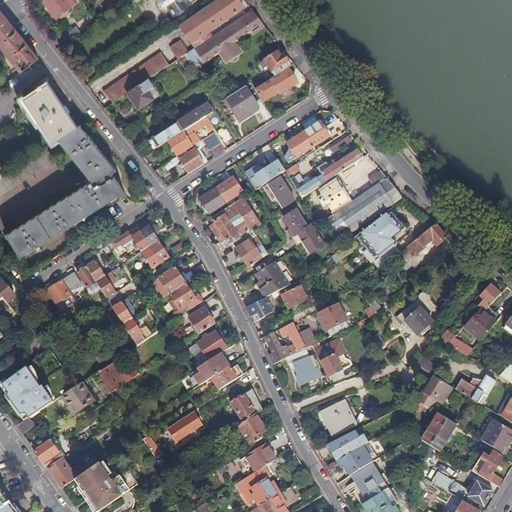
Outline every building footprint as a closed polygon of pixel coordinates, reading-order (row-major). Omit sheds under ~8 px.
[(78,3),(76,0),(48,0),(43,4),(56,21),(59,18),(64,14),(78,3)] [(190,0),(161,0),(163,1),(161,2),(160,6),(162,9),(166,9),(168,9),(174,18),(187,9),(185,4),(190,0)] [(237,0),(221,0),(181,28),(183,31),(195,49),(208,39),(206,35),(243,9),(237,0)] [(251,31),(262,24),(252,10),(208,39),(195,49),(188,53),(186,55),(195,68),(219,52),(225,60),(227,58),(235,53),(238,51),(233,43),(251,31)] [(8,21),(0,11),(0,45),(21,72),(38,58),(8,21)] [(253,35),(264,27),(262,24),(251,31),(253,35)] [(76,37),(72,31),(61,38),(61,39),(65,45),(76,37)] [(186,55),(188,53),(180,42),(171,49),(178,60),(186,55)] [(294,66),(282,50),(281,51),(284,55),(280,58),(277,53),(261,64),(264,70),(269,67),(275,78),(287,70),(294,66)] [(127,94),(148,81),(152,78),(169,66),(161,55),(111,89),(112,91),(106,95),(113,104),(127,94)] [(296,83),(295,80),(296,79),(292,74),(291,75),(290,72),(289,73),(287,70),(275,78),(255,90),(261,100),(263,103),(296,83)] [(153,100),(148,93),(154,89),(148,81),(127,94),(139,111),(153,100)] [(258,108),(256,104),(261,100),(255,90),(251,84),(226,100),(239,120),(258,108)] [(77,127),(64,107),(62,108),(46,85),(42,88),(41,86),(37,88),(38,90),(23,100),(44,133),(47,131),(55,142),(58,140),(77,127)] [(215,112),(209,103),(207,105),(212,114),(215,112)] [(183,132),(207,117),(210,115),(204,107),(199,110),(177,123),(183,132)] [(228,133),(215,112),(212,114),(210,115),(207,117),(210,123),(214,129),(220,139),(228,133)] [(200,143),(194,133),(205,126),(210,123),(207,117),(183,132),(168,143),(177,158),(200,143)] [(168,143),(183,132),(177,123),(152,140),(149,142),(155,151),(168,143)] [(214,129),(210,123),(205,126),(209,131),(214,129)] [(320,123),(304,134),(313,149),(330,138),(320,123)] [(117,170),(80,125),(77,127),(58,140),(87,176),(91,181),(48,208),(6,234),(20,258),(47,241),(124,192),(112,173),(117,170)] [(55,142),(47,131),(44,133),(52,144),(55,142)] [(204,165),(195,152),(199,150),(205,146),(209,152),(221,144),(214,134),(200,143),(177,158),(164,166),(168,171),(177,166),(179,161),(188,175),(204,165)] [(313,149),(304,134),(287,144),(297,159),(313,149)] [(235,143),(231,137),(226,140),(230,146),(235,143)] [(347,139),(330,150),(333,155),(350,144),(347,139)] [(0,195),(54,160),(46,148),(0,179),(0,195)] [(207,163),(199,150),(195,152),(204,165),(207,163)] [(326,165),(318,170),(322,177),(327,183),(364,159),(358,152),(329,170),(326,165)] [(283,168),(279,162),(273,166),(273,167),(264,173),(259,167),(246,175),(256,191),(283,174),(285,173),(286,173),(283,168)] [(290,164),(283,168),(286,173),(293,168),(290,164)] [(300,172),(296,166),(293,168),(286,173),(285,173),(287,176),(302,200),(307,196),(327,183),(322,177),(311,183),(306,187),(302,182),(297,174),(300,172)] [(369,180),(375,188),(387,180),(381,172),(369,180)] [(233,179),(217,189),(227,204),(228,207),(229,208),(236,204),(233,200),(242,194),(233,179)] [(308,179),(302,182),(306,187),(311,183),(308,179)] [(280,180),(270,187),(272,190),(267,194),(273,202),(278,199),(284,209),(295,202),(280,180)] [(391,207),(402,198),(387,180),(375,188),(324,223),(338,244),(348,237),(391,207)] [(337,183),(321,194),(332,213),(349,202),(337,183)] [(227,204),(217,189),(200,200),(210,215),(227,204)] [(324,223),(307,196),(302,200),(319,226),(324,223)] [(229,208),(212,219),(220,230),(214,233),(221,244),(215,247),(219,254),(233,245),(253,232),(261,226),(244,199),(236,204),(229,208)] [(389,212),(403,231),(405,229),(391,211),(389,212)] [(284,220),(295,238),(299,236),(312,255),(325,247),(312,227),(307,229),(297,212),(284,220)] [(389,212),(358,237),(377,262),(396,246),(392,240),(403,231),(389,212)] [(159,243),(146,223),(137,229),(150,249),(159,243)] [(435,228),(408,249),(415,257),(426,249),(425,248),(432,242),(437,248),(448,240),(436,226),(435,227),(435,228)] [(150,249),(137,229),(110,245),(118,257),(125,252),(122,247),(132,240),(142,254),(150,249)] [(253,232),(233,245),(249,269),(269,256),(253,232)] [(358,237),(355,239),(374,264),(377,262),(358,237)] [(169,260),(159,243),(150,249),(161,265),(169,260)] [(173,250),(176,255),(187,248),(183,243),(173,250)] [(161,265),(150,249),(142,254),(153,271),(161,265)] [(87,268),(95,263),(98,261),(94,256),(83,263),(86,269),(87,268)] [(95,263),(87,268),(96,283),(105,278),(95,263)] [(261,291),(266,299),(279,293),(291,286),(276,263),(256,276),(261,282),(264,288),(261,291)] [(203,267),(191,274),(195,280),(206,273),(203,267)] [(87,289),(96,284),(96,283),(87,268),(86,269),(77,274),(87,289)] [(186,286),(182,279),(175,269),(167,275),(178,291),(186,286)] [(12,288),(4,278),(4,275),(3,274),(2,272),(0,271),(0,278),(9,290),(12,288)] [(82,285),(75,274),(48,291),(48,293),(45,294),(52,305),(55,303),(61,314),(75,305),(68,294),(82,285)] [(182,279),(186,286),(191,283),(195,280),(191,274),(182,279)] [(161,293),(165,299),(169,297),(178,291),(167,275),(159,280),(165,290),(161,293)] [(15,297),(9,290),(0,278),(0,299),(3,298),(8,304),(15,297)] [(116,294),(105,278),(96,283),(96,284),(107,301),(116,294)] [(193,295),(189,290),(186,286),(178,291),(188,306),(196,301),(196,300),(193,295)] [(282,297),(289,310),(308,300),(301,287),(282,297)] [(485,314),(501,295),(492,287),(481,299),(484,301),(478,308),(481,310),(485,314)] [(169,297),(173,301),(178,309),(174,311),(173,315),(177,320),(191,311),(188,306),(178,291),(169,297)] [(124,302),(118,293),(116,294),(107,301),(113,310),(122,304),(124,302)] [(419,300),(397,319),(403,325),(406,323),(418,336),(437,320),(431,314),(437,308),(431,301),(431,299),(430,296),(428,294),(425,293),(422,294),(420,295),(419,297),(419,300)] [(196,301),(188,306),(191,311),(203,303),(200,298),(196,300),(196,301)] [(246,308),(251,318),(258,315),(260,320),(262,320),(264,319),(265,317),(273,313),(266,299),(246,308)] [(134,311),(127,300),(124,302),(122,304),(129,314),(134,311)] [(169,303),(174,311),(178,309),(173,301),(169,303)] [(129,314),(122,304),(113,310),(123,326),(133,320),(129,314)] [(338,305),(327,310),(336,328),(347,322),(338,305)] [(189,320),(200,336),(215,326),(204,310),(189,320)] [(327,332),(336,328),(327,310),(318,314),(327,332)] [(481,310),(465,328),(481,342),(496,324),(485,314),(481,310)] [(146,341),(133,320),(123,326),(137,347),(146,341)] [(291,335),(298,350),(299,353),(306,349),(300,337),(294,324),(280,330),(284,338),(291,335)] [(311,331),(300,337),(306,349),(312,347),(316,345),(317,344),(311,331)] [(198,345),(202,351),(193,357),(198,365),(207,359),(209,362),(227,350),(216,333),(198,345)] [(454,340),(446,333),(439,341),(448,346),(453,340),(454,340)] [(274,336),(273,334),(266,338),(274,354),(269,356),(274,366),(299,353),(298,350),(295,351),(292,346),(286,349),(286,348),(281,350),(274,336)] [(473,352),(453,340),(448,346),(468,358),(473,352)] [(338,341),(332,343),(346,369),(351,367),(349,363),(344,362),(342,357),(343,352),(338,341)] [(319,350),(316,345),(312,347),(321,363),(322,363),(329,377),(346,369),(332,343),(319,350)] [(233,365),(223,353),(198,370),(201,374),(195,377),(196,380),(196,381),(198,385),(199,384),(200,386),(212,379),(229,368),(233,365)] [(297,378),(301,387),(322,378),(318,369),(315,371),(310,358),(306,359),(304,353),(291,358),(298,377),(297,378)] [(427,362),(422,370),(432,375),(436,368),(427,362)] [(127,384),(113,363),(98,373),(113,393),(117,390),(127,384)] [(500,377),(511,384),(511,366),(510,365),(500,377)] [(229,368),(212,379),(220,391),(243,376),(237,367),(231,371),(229,368)] [(26,413),(30,418),(45,408),(53,402),(42,386),(40,387),(26,368),(3,384),(9,392),(8,396),(20,413),(26,413)] [(130,374),(133,380),(140,375),(137,370),(130,374)] [(456,390),(479,404),(485,394),(489,396),(497,383),(487,376),(479,390),(462,380),(456,390)] [(443,405),(453,388),(434,377),(430,385),(428,384),(417,402),(420,404),(431,411),(437,402),(443,405)] [(132,412),(117,390),(113,393),(116,398),(120,404),(127,415),(132,412)] [(232,404),(244,423),(256,415),(263,411),(253,391),(232,404)] [(485,394),(479,404),(480,405),(483,406),(486,401),(489,396),(485,394)] [(73,414),(62,397),(53,402),(45,408),(56,425),(73,414)] [(112,408),(120,404),(116,398),(108,402),(112,408)] [(318,409),(330,433),(351,423),(339,399),(318,409)] [(511,402),(502,418),(511,423),(511,402)] [(431,411),(420,404),(417,408),(432,417),(434,413),(431,411)] [(328,434),(330,433),(318,409),(316,410),(328,434)] [(244,423),(238,426),(251,447),(261,441),(258,437),(261,436),(267,432),(256,415),(244,423)] [(422,442),(440,453),(457,427),(439,416),(422,442)] [(191,417),(172,429),(179,441),(199,428),(191,417)] [(485,444),(505,456),(510,449),(508,448),(511,440),(511,431),(490,418),(481,433),(485,436),(482,442),(485,444)] [(43,464),(59,454),(50,441),(34,451),(41,462),(43,464)] [(351,475),(373,462),(378,458),(368,441),(337,460),(347,477),(351,475)] [(251,466),(246,470),(243,472),(247,479),(254,475),(265,469),(277,461),(267,446),(246,459),(251,466)] [(484,456),(474,473),(500,489),(504,483),(493,476),(504,458),(494,453),(490,459),(484,456)] [(61,460),(63,459),(59,454),(43,464),(47,470),(61,460)] [(241,462),(246,470),(251,466),(246,459),(241,462)] [(76,479),(68,467),(66,468),(61,460),(47,470),(54,480),(62,489),(73,481),(76,479)] [(367,501),(388,487),(373,462),(351,475),(355,481),(355,482),(358,480),(360,485),(358,486),(367,501)] [(76,479),(73,481),(95,511),(99,511),(130,491),(120,476),(112,481),(99,463),(76,479)] [(271,478),(265,469),(254,475),(270,501),(281,495),(276,488),(274,489),(268,480),(271,478)] [(439,471),(433,480),(464,500),(470,491),(439,471)] [(247,479),(241,483),(247,493),(252,490),(258,499),(256,500),(260,507),(270,501),(254,475),(247,479)] [(478,483),(466,503),(479,511),(481,511),(494,492),(478,483)] [(302,496),(306,503),(320,494),(316,487),(302,496)] [(400,511),(394,502),(397,501),(388,487),(367,501),(362,504),(367,511),(400,511)] [(0,510),(5,508),(10,504),(0,489),(0,510)] [(294,497),(289,490),(281,495),(270,501),(276,511),(287,511),(283,504),(294,497)] [(260,507),(252,511),(276,511),(270,501),(260,507)] [(479,511),(466,503),(463,502),(457,511),(479,511)]
